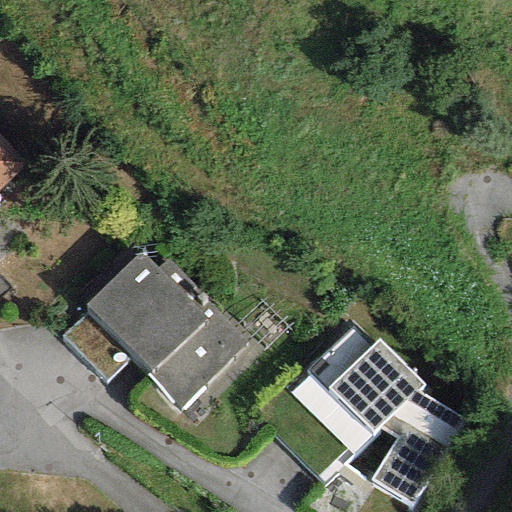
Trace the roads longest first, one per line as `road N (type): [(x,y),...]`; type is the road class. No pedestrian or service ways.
road 1 (residential): [(15,371),(96,403),(264,511)]
road 2 (residential): [(146,511),(91,468),(15,371)]
road 3 (residential): [(511,312),(477,219),(489,200),(511,200)]
